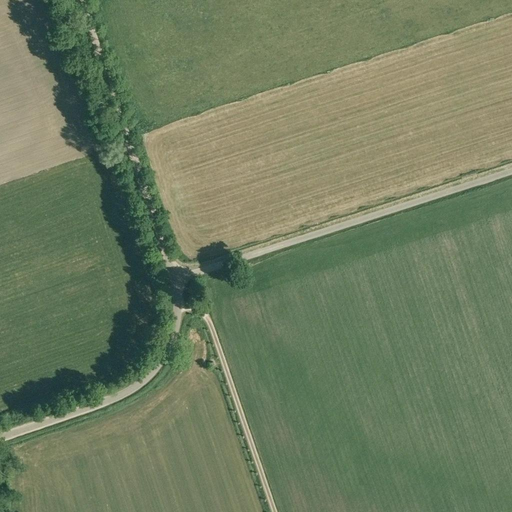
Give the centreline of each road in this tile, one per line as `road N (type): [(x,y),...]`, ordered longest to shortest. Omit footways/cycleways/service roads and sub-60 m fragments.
road 1 (unclassified): [(174,279),(511,171)]
road 2 (unclassified): [(174,279),(80,0)]
road 3 (unclassified): [(0,436),(141,382),(173,337),(174,279)]
